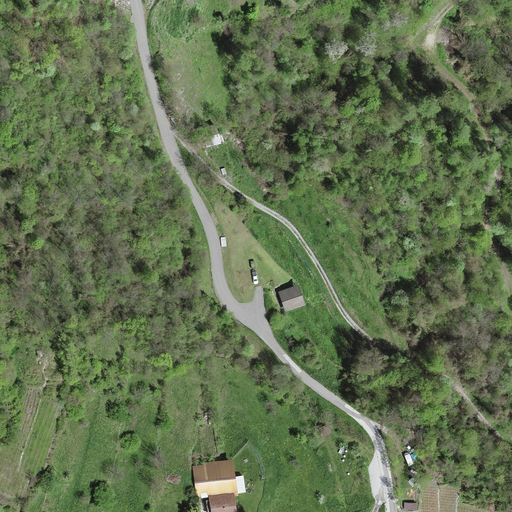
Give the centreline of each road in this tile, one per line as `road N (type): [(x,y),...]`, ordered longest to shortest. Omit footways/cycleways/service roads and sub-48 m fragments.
road 1 (unclassified): [(135,0),(167,134),(213,239),(223,290),(296,371),(368,425),(382,451),(391,511)]
road 2 (track): [(511,450),(440,378),(363,336),(290,228),(215,179),(166,129)]
